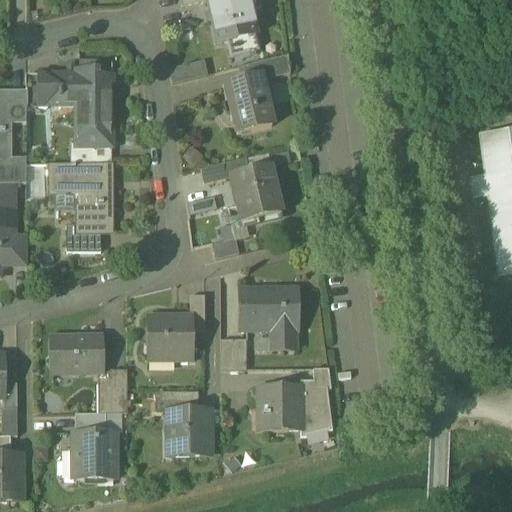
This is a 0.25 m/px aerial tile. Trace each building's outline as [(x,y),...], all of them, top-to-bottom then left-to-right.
[(216,0),(178,0),(181,11),(207,5),(207,3),(217,1),(216,0)] [(220,0),(217,1),(207,3),(207,5),(217,48),(254,39),(244,0),(220,0)] [(287,60),(238,72),(241,86),(259,82),(260,85),(290,79),(287,60)] [(174,87),(211,77),(206,62),(170,71),(174,87)] [(112,81),(59,81),(59,97),(57,97),(57,102),(59,102),(59,104),(85,104),(85,131),(77,131),(77,150),(109,150),(109,83),(112,83),(112,81)] [(47,82),(25,82),(25,98),(25,112),(47,112),(47,82)] [(241,86),(221,91),(225,108),(230,107),(236,137),(269,130),(260,85),(259,82),(241,86)] [(25,98),(0,98),(0,188),(26,188),(26,162),(11,162),(11,127),(26,127),(25,112),(25,98)] [(511,135),(476,140),(482,180),(484,201),(495,280),(511,278),(511,135)] [(244,162),(199,173),(203,190),(230,184),(229,182),(248,177),(244,162)] [(110,168),(51,168),(51,187),(51,195),(51,209),(55,209),(56,213),(74,212),(73,208),(78,208),(78,229),(78,236),(100,236),(110,236),(110,168)] [(248,177),(229,182),(230,184),(241,229),(280,219),(268,172),(248,177)] [(482,180),(467,182),(470,203),(484,201),(482,180)] [(0,215),(0,266),(26,267),(26,242),(13,242),(13,215),(0,215)] [(100,236),(78,236),(78,229),(66,229),(66,256),(100,256),(100,236)] [(235,242),(212,247),(216,263),(239,258),(235,242)] [(297,296),(246,295),(246,334),(240,334),(240,336),(273,337),(273,356),(294,356),(294,337),(297,337),(297,296)] [(204,302),(188,301),(188,322),(192,322),(192,337),(204,337),(204,302)] [(188,322),(146,322),(146,365),(149,365),(149,362),(169,362),(169,365),(192,365),(192,337),(192,322),(188,322)] [(102,341),(54,342),(55,378),(103,376),(102,341)] [(246,344),(220,344),(221,374),(246,374),(246,344)] [(300,443),(331,434),(326,393),(330,393),(328,373),(313,373),(313,385),(300,385),(300,391),(302,391),(302,436),(300,436),(300,443)] [(127,374),(109,374),(110,419),(127,419),(127,374)] [(300,391),(258,392),(257,419),(258,436),(300,436),(302,436),(302,391),(300,391)] [(199,396),(157,397),(157,418),(168,418),(168,436),(174,436),(174,460),(209,459),(208,415),(199,416),(199,396)] [(17,412),(2,412),(2,442),(9,442),(17,441),(17,412)] [(105,419),(75,419),(75,438),(105,438),(105,419)] [(75,438),(73,438),(73,457),(73,458),(76,458),(76,483),(73,483),(73,484),(73,485),(115,485),(115,438),(105,438),(75,438)] [(2,442),(0,441),(0,460),(9,461),(9,442),(2,442)] [(73,457),(66,457),(63,460),(63,481),(66,484),(73,484),(73,483),(76,483),(76,458),(73,458),(73,457)] [(9,461),(0,460),(0,503),(20,504),(20,461),(9,461)]
